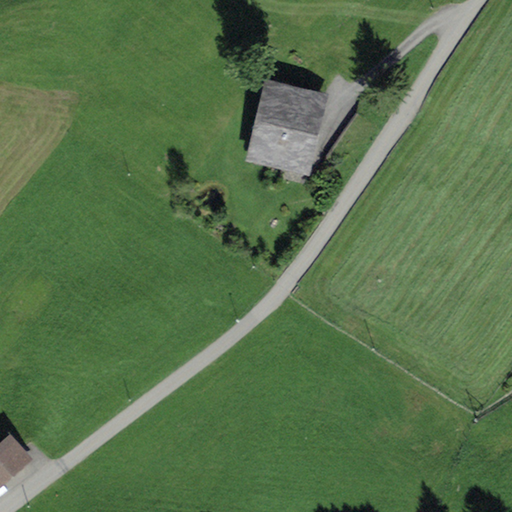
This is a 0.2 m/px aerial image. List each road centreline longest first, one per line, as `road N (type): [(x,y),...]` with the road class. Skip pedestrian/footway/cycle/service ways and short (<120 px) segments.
road 1 (unclassified): [(4,511),(259,318),(481,0)]
road 2 (track): [(327,132),(386,65),(446,18),(462,29)]
